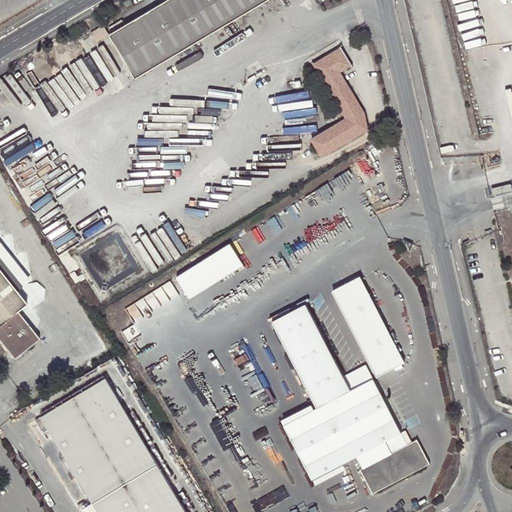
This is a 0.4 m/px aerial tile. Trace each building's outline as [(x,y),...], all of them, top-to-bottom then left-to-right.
[(267,0),(167,0),(108,35),(135,79),(267,0)] [(340,71),(350,65),(340,47),(313,64),(345,119),(347,122),(364,112),(340,71)] [(321,157),(367,130),(364,112),(347,122),(345,119),(310,140),(321,157)] [(511,189),(511,188),(510,182),(492,187),(494,194),(511,189)] [(230,240),(175,274),(189,296),(244,263),(230,240)] [(0,272),(16,292),(22,288),(0,260),(0,272)] [(0,341),(13,358),(38,339),(16,311),(25,304),(16,292),(0,272),(0,341)] [(404,362),(360,277),(332,292),(376,378),(404,362)] [(389,450),(392,455),(360,471),(362,476),(372,494),(429,464),(416,440),(407,445),(365,365),(343,376),(305,305),(272,322),(316,408),(283,426),(311,480),(355,457),(359,465),(389,450)] [(104,379),(35,422),(42,434),(48,431),(54,439),(66,461),(96,511),(184,511),(156,465),(152,457),(124,411),(111,391),(110,388),(104,379)] [(66,461),(54,439),(49,442),(62,463),(66,461)]
